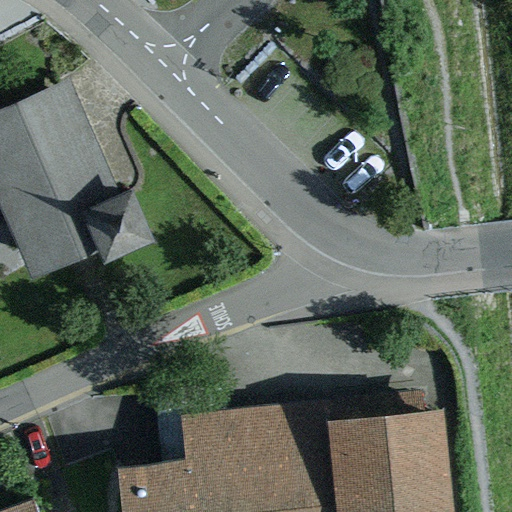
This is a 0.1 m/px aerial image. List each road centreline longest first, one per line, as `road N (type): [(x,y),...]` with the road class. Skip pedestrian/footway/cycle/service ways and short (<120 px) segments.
road 1 (residential): [(0,414),(353,246)]
road 2 (residential): [(168,57),(271,177),(353,246)]
road 3 (residential): [(353,246),(424,256),(511,245)]
